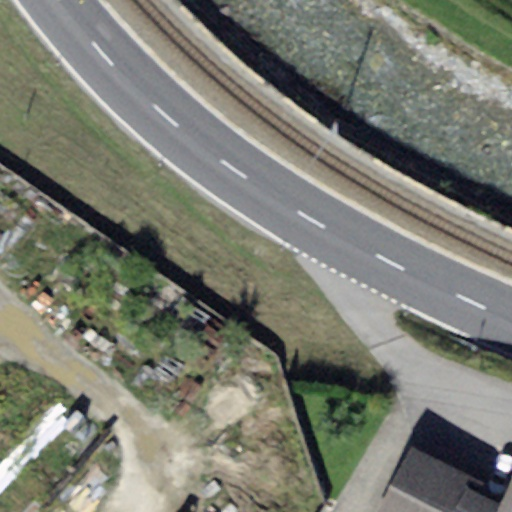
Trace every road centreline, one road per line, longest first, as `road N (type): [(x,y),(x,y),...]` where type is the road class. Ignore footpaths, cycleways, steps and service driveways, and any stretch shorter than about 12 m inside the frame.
road 1 (primary): [(308,216),(181,127),(61,0)]
road 2 (residential): [(308,216),(376,317),(459,380),(511,403)]
road 3 (primary): [(511,318),(308,216)]
